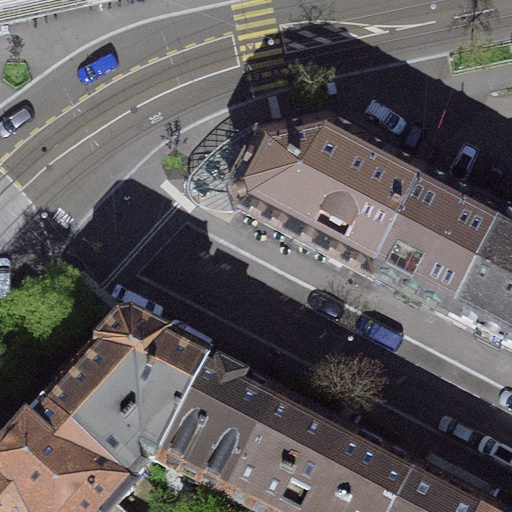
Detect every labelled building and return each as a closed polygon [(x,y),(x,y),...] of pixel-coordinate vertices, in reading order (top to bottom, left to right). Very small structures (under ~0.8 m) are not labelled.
[(4,13),(65,0),(0,0),(0,26),(6,25),(4,13)] [(369,279),(422,178),(360,145),(360,144),(338,133),(327,127),(261,141),(235,190),(238,201),(242,212),(369,279)] [(451,320),(503,219),(490,212),(477,205),(476,206),(422,178),(369,279),(372,280),(372,279),(436,312),(451,320)] [(511,351),(511,223),(503,219),(451,320),(464,327),(511,351)] [(42,412),(131,492),(133,489),(130,486),(144,471),(143,459),(145,457),(156,463),(208,362),(124,318),(91,355),(93,356),(72,379),(42,412)] [(225,498),(278,398),(245,381),(208,362),(156,463),(225,498)] [(278,398),(225,498),(250,511),(306,511),(347,436),(315,419),(279,400),(280,399),(278,398)] [(112,511),(131,492),(42,412),(41,411),(4,452),(0,456),(0,511),(112,511)] [(384,455),(347,436),(306,511),(395,511),(416,472),(384,455)] [(452,490),(416,472),(395,511),(484,511),(486,508),(452,490)]
